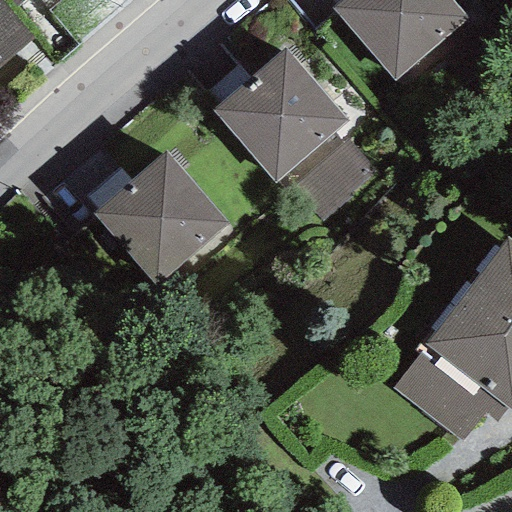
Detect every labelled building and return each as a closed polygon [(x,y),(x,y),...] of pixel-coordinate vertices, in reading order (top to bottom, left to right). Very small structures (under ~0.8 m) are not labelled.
[(0,0),(0,65),(33,38),(0,0)] [(447,0),(342,0),(332,10),(394,80),(464,19),(447,0)] [(283,51),(212,113),(274,183),(344,122),(283,51)] [(227,224),(163,150),(126,183),(128,185),(93,215),(155,287),(227,224)] [(511,239),(505,234),(422,344),(424,346),(391,389),(461,442),(483,413),(496,422),(507,407),(511,410),(511,239)]
